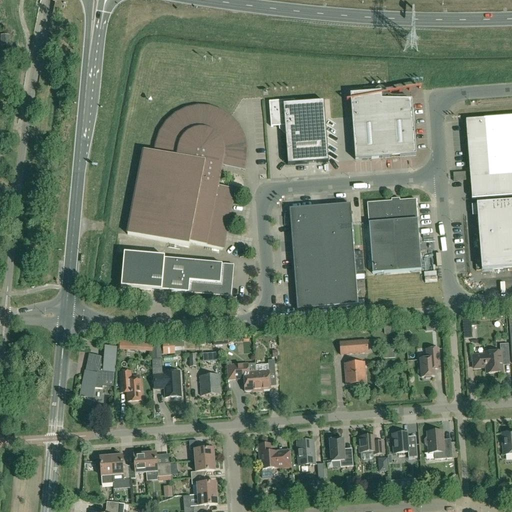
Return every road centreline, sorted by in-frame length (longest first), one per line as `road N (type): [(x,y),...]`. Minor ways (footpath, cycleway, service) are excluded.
road 1 (unclassified): [(65,315),(142,328),(270,319),(265,197),(278,189),(438,176)]
road 2 (primary): [(205,0),(511,19)]
road 3 (residential): [(231,425),(511,404)]
road 4 (residential): [(47,511),(65,315)]
road 5 (residential): [(79,175),(104,0)]
road 6 (residential): [(88,0),(79,175)]
road 7 (residential): [(69,438),(231,425)]
road 8 (unclassified): [(438,176),(438,99),(511,89)]
road 9 (residential): [(65,315),(79,175)]
road 10 (unclassified): [(452,304),(438,176)]
road 11 (unclassified): [(479,511),(450,505),(352,511)]
